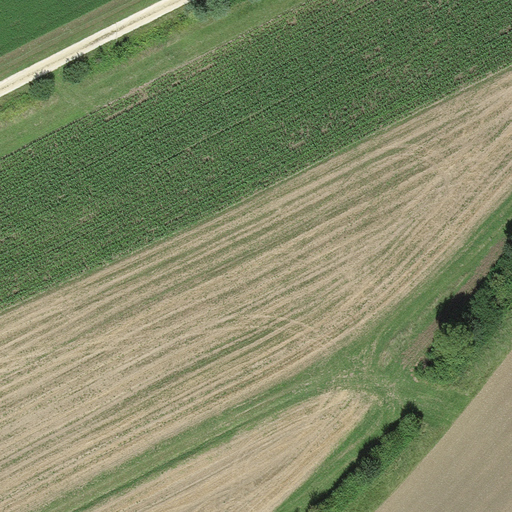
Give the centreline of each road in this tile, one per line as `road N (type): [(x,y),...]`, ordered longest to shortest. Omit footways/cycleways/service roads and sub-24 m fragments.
road 1 (track): [(445,416),(309,389),(62,511)]
road 2 (track): [(0,94),(191,0)]
